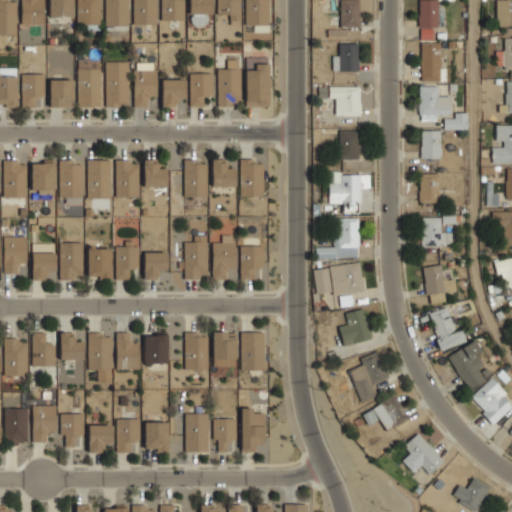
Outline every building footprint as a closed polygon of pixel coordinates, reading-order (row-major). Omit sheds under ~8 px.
[(0,0),(0,33),(15,34),(15,0),(0,0)] [(44,23),(42,0),(20,0),(21,24),(44,23)] [(72,16),(71,0),(47,0),(48,17),(72,16)] [(99,0),(76,0),(76,24),(99,24),(99,0)] [(128,26),(127,0),(104,0),(105,30),(119,29),(119,26),(128,26)] [(132,0),(132,23),(155,23),(155,0),(132,0)] [(183,20),(183,0),(160,0),(160,20),(183,20)] [(188,0),(188,13),(211,14),(211,0),(188,0)] [(216,0),(217,14),(229,14),(229,18),(239,19),(239,0),(216,0)] [(244,0),(245,25),(268,24),(267,0),(244,0)] [(358,0),(339,0),(339,27),(358,27),(358,0)] [(436,0),(418,0),(419,26),(437,25),(436,0)] [(511,0),(495,0),(495,25),(511,25),(511,34),(511,0)] [(347,37),(347,29),(328,29),(327,36),(347,37)] [(511,37),(504,37),(504,49),(497,49),(497,68),(511,68),(511,75),(511,37)] [(357,70),(356,43),(338,44),(339,56),(333,56),(333,71),(357,70)] [(439,43),(419,43),(420,81),(440,81),(439,43)] [(77,106),(99,106),(99,58),(77,58),(77,106)] [(217,105),(238,105),(238,59),(226,59),(226,69),(216,69),(217,105)] [(127,61),(106,62),(107,101),(128,100),(127,61)] [(0,105),(16,105),(15,67),(0,67),(0,105)] [(156,96),(155,69),(132,70),(134,107),(148,106),(147,96),(156,96)] [(21,107),(34,107),(34,96),(42,96),(41,73),(20,74),(21,107)] [(188,106),(202,106),(203,96),(209,96),(210,74),(190,74),(188,106)] [(246,101),(256,101),(256,106),(266,106),(267,74),(246,74),(246,101)] [(161,106),(173,106),(173,97),(184,97),(184,77),(161,78),(161,106)] [(48,107),(72,107),(72,80),(49,79),(48,107)] [(502,111),(511,111),(511,79),(504,79),(504,92),(492,92),(492,103),(502,103),(502,111)] [(359,85),(329,85),(329,97),(337,97),(337,114),(359,114),(359,85)] [(419,85),(418,120),(435,121),(435,114),(448,114),(448,97),(437,96),(437,86),(419,85)] [(466,113),(454,112),(454,118),(443,118),(442,129),(466,129),(466,113)] [(511,124),(495,125),(495,144),(491,144),(492,163),(511,162),(511,124)] [(357,159),(357,130),(339,130),(338,158),(357,159)] [(440,131),(420,130),(420,158),(439,158),(440,131)] [(30,163),(30,192),(53,191),(53,159),(42,159),(42,163),(30,163)] [(58,197),(65,197),(65,203),(81,203),(82,164),(71,164),(71,159),(58,159),(58,197)] [(142,186),(165,186),(165,168),(157,168),(157,159),(142,159),(142,186)] [(234,168),(225,167),(225,159),(211,159),(211,186),(234,186),(234,168)] [(109,161),(87,160),(86,189),(98,190),(98,196),(108,197),(109,161)] [(115,197),(137,197),(136,160),(114,161),(115,197)] [(2,198),(24,197),(23,161),(1,161),(2,198)] [(184,161),(183,191),(192,191),(192,195),(205,196),(205,162),(184,161)] [(239,196),(262,196),(262,161),(239,161),(239,196)] [(438,202),(438,173),(418,173),(419,202),(438,202)] [(328,203),(360,202),(359,174),(333,174),(333,182),(328,182),(328,203)] [(511,211),(492,211),(491,220),(502,221),(501,242),(511,242),(511,211)] [(440,217),(421,217),(421,245),(451,245),(451,233),(439,232),(440,217)] [(335,247),(315,247),(315,257),(357,257),(357,218),(335,218),(335,247)] [(206,277),(206,234),(199,234),(199,241),(183,242),(183,278),(206,277)] [(234,268),(233,234),(221,235),(221,242),(211,242),(212,279),(226,279),(226,268),(234,268)] [(30,280),(45,280),(45,270),(53,271),(54,242),(31,242),(30,280)] [(67,265),(67,274),(79,274),(81,243),(61,243),(60,265),(67,265)] [(116,246),(115,260),(128,261),(128,258),(134,258),(135,247),(116,246)] [(239,277),(259,277),(259,246),(240,246),(239,277)] [(110,248),(87,248),(86,276),(110,277),(110,248)] [(165,250),(143,250),(143,278),(156,278),(156,271),(165,271),(165,250)] [(3,272),(17,272),(16,255),(3,256),(3,272)] [(497,274),(501,273),(505,288),(511,286),(511,289),(511,256),(493,261),(497,274)] [(361,292),(360,263),(330,264),(331,293),(361,292)] [(427,295),(444,292),(438,264),(421,268),(427,295)] [(329,291),(327,268),(314,269),(316,292),(329,291)] [(465,340),(461,329),(454,331),(445,307),(427,314),(440,349),(465,340)] [(344,312),(347,324),(338,326),(343,345),(370,338),(362,308),(344,312)] [(263,369),(263,330),(240,330),(240,369),(263,369)] [(54,341),(43,341),(43,332),(31,332),(31,365),(54,365),(54,341)] [(116,368),(138,368),(138,342),(129,342),(129,332),(115,332),(116,368)] [(144,363),(166,363),(166,332),(144,332),(144,363)] [(72,348),(74,335),(62,333),(60,346),(72,348)] [(183,333),(184,369),(206,369),(205,333),(183,333)] [(109,335),(89,335),(89,366),(108,367),(109,335)] [(26,342),(17,342),(17,338),(3,338),(3,375),(26,375),(26,342)] [(234,358),(235,338),(223,338),(222,358),(234,358)] [(476,368),(482,364),(475,354),(480,351),(473,340),(446,357),(468,390),(484,380),(476,368)] [(359,402),(373,397),(369,385),(384,380),(374,353),(360,358),(362,364),(348,369),(359,402)] [(511,406),(502,396),(506,393),(491,377),(469,397),(493,423),(511,406)] [(379,401),(391,426),(406,419),(394,394),(379,401)] [(54,405),(31,405),(31,442),(46,442),(46,431),(54,431),(54,405)] [(26,443),(26,408),(4,408),(3,433),(8,433),(7,442),(26,443)] [(254,451),(254,444),(262,444),(263,413),(251,413),(252,408),(240,408),(239,451),(254,451)] [(184,451),(207,451),(207,411),(184,411),(184,451)] [(59,435),(64,435),(64,446),(74,446),(74,436),(82,436),(81,412),(59,413),(59,435)] [(137,441),(138,418),(116,418),(115,452),(130,452),(130,441),(137,441)] [(234,418),(212,418),(212,440),(217,440),(217,451),(227,452),(227,442),(233,442),(234,418)] [(166,449),(167,422),(144,422),(143,449),(166,449)] [(87,452),(103,452),(103,444),(110,444),(111,425),(88,424),(87,452)] [(429,472),(443,460),(418,431),(403,444),(410,452),(403,459),(413,471),(421,464),(429,472)] [(475,511),(488,486),(471,477),(465,488),(458,484),(451,498),(475,511)] [(159,503),(159,511),(170,511),(170,503),(159,503)] [(268,511),(269,503),(255,504),(255,511),(268,511)] [(284,503),(284,511),(307,511),(307,503),(284,503)]
